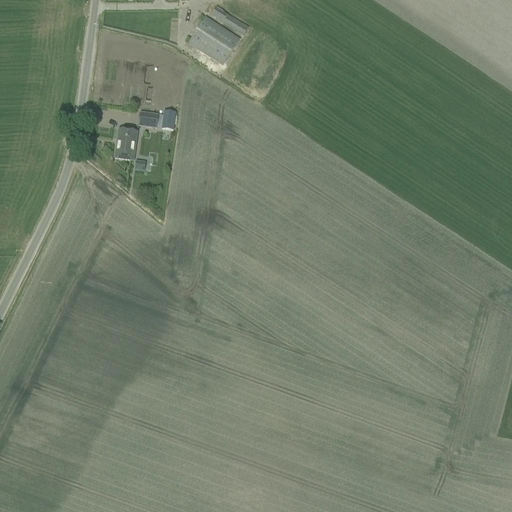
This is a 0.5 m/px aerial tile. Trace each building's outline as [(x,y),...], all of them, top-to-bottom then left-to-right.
[(247,30),(215,11),(210,18),(242,38),(247,30)] [(196,34),(188,45),(222,67),(239,41),(208,21),(205,19),(196,34)] [(161,131),(172,133),(175,115),(163,113),(161,131)] [(138,127),(156,130),(158,117),(139,114),(138,127)] [(114,160),(133,163),(137,134),(118,131),(114,160)]
